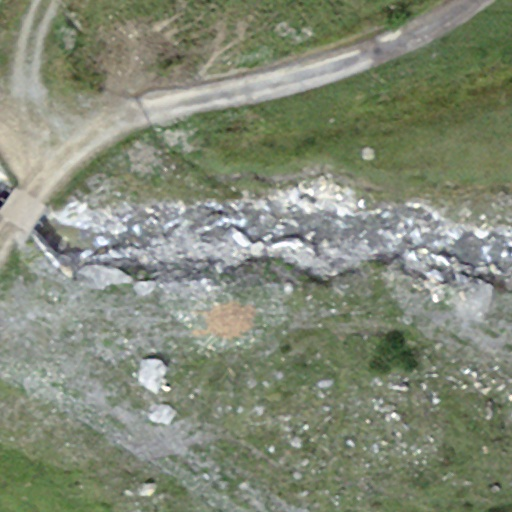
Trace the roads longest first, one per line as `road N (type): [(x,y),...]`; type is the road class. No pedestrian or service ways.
road 1 (track): [(0,246),(30,197),(91,144),(153,114),(306,79),(451,15),(468,0)]
road 2 (track): [(91,144),(35,113),(26,39),(46,0)]
